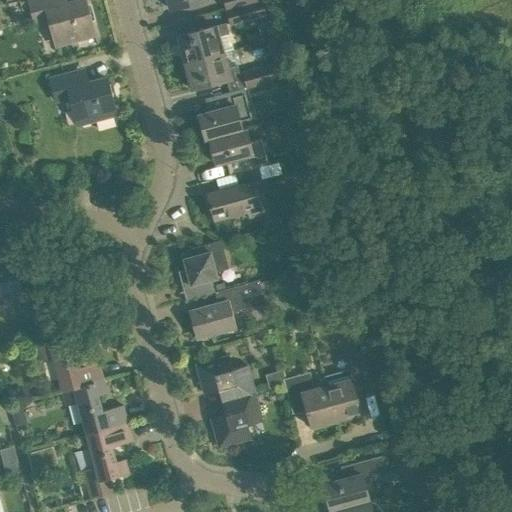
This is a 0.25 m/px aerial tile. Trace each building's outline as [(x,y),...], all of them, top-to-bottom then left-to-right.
[(94,35),(84,0),(78,0),(60,5),(58,0),(27,0),(32,17),(46,13),(55,45),(94,35)] [(169,0),(171,8),(202,0),(169,0)] [(225,0),(228,10),(262,1),(262,0),(225,0)] [(262,1),(228,10),(231,24),(266,15),(262,1)] [(186,62),(224,52),(220,37),(230,34),(227,23),(178,36),(186,62)] [(255,33),(224,41),(228,55),(259,47),(255,33)] [(224,52),(186,62),(193,89),(226,79),(230,92),(245,88),(283,77),(279,63),(240,74),(238,65),(228,68),(224,52)] [(79,72),(63,76),(48,80),(53,97),(68,93),(77,125),(116,115),(106,78),(82,84),(79,72)] [(245,88),(230,92),(220,95),(224,108),(199,114),(206,140),(210,139),(212,147),(249,137),(246,128),(242,129),(239,118),(252,115),(245,88)] [(288,116),(293,115),(301,113),(299,104),(291,106),(286,108),(288,116)] [(249,137),(212,147),(217,164),(237,158),(241,171),(236,173),(237,177),(261,170),(259,166),(269,164),(262,137),(250,141),(249,137)] [(292,174),(304,191),(312,185),(301,168),(292,174)] [(261,170),(237,177),(239,183),(207,192),(215,219),(248,210),(250,216),(262,213),(254,183),(263,181),(261,170)] [(183,259),(186,270),(180,272),(184,288),(201,283),(204,294),(213,291),(210,281),(218,278),(216,271),(227,268),(220,242),(193,250),(195,256),(183,259)] [(0,295),(8,293),(12,305),(25,301),(16,269),(13,257),(0,260),(0,262),(3,272),(0,272),(0,295)] [(191,312),(192,315),(198,338),(237,328),(232,308),(261,301),(256,281),(215,293),(218,304),(191,312)] [(99,362),(79,368),(71,339),(38,348),(42,362),(53,359),(62,393),(95,384),(105,382),(99,362)] [(229,399),(254,393),(246,364),(231,368),(228,356),(196,364),(204,393),(226,387),(229,399)] [(351,380),(327,387),(336,420),(360,413),(354,390),(369,386),(361,358),(346,362),(351,380)] [(336,420),(327,387),(314,390),(309,372),(283,379),(291,407),(305,403),(311,427),(336,420)] [(103,411),(95,384),(62,393),(66,405),(78,402),(87,435),(128,423),(123,406),(103,411)] [(254,393),(229,399),(226,400),(230,415),(212,419),(219,446),(250,438),(246,420),(261,416),(254,393)] [(128,423),(87,435),(96,468),(84,472),(91,499),(112,493),(108,479),(129,473),(129,472),(119,475),(112,447),(133,441),(128,423)] [(31,470),(45,466),(40,450),(27,453),(31,470)] [(331,511),(371,501),(365,477),(387,471),(383,456),(349,465),(352,477),(324,485),(331,511)] [(17,461),(4,464),(7,475),(20,472),(17,461)] [(374,511),(371,501),(331,511),(374,511)]
